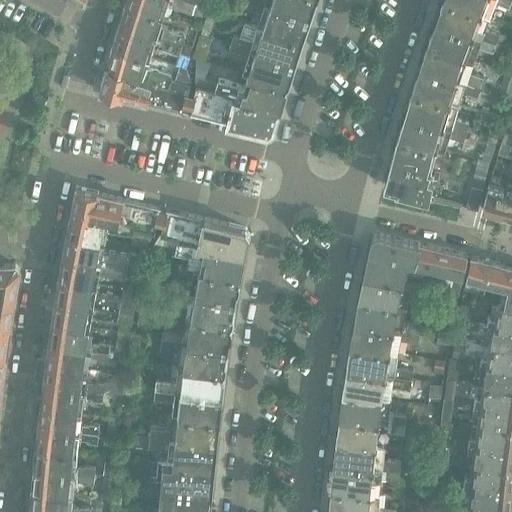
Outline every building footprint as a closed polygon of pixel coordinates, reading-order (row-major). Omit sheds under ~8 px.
[(128,0),(128,2),(163,14),(167,4),(191,12),(194,2),(188,0),(128,0)] [(261,12),(257,26),(303,41),(311,18),(256,0),(244,0),(243,6),(261,12)] [(256,0),(311,18),(316,0),(256,0)] [(445,0),(438,21),(497,42),(500,33),(485,28),(490,15),(450,0),(445,0)] [(450,0),(490,15),(495,1),(509,7),(511,0),(450,0)] [(124,13),(121,22),(181,44),(184,34),(159,26),(163,14),(128,2),(127,4),(125,5),(123,11),(124,13)] [(194,14),(203,17),(207,8),(197,5),(194,14)] [(200,34),(210,37),(218,13),(208,10),(200,34)] [(430,44),(474,60),(479,46),(493,51),(497,42),(438,21),(430,44)] [(115,44),(149,56),(153,46),(177,55),(191,59),(194,49),(181,44),(121,22),(120,22),(119,24),(121,24),(118,32),(116,34),(114,40),(115,42),(115,44)] [(234,33),(230,43),(296,63),(303,41),(257,26),(252,39),(234,33)] [(213,38),(210,37),(200,34),(193,57),(206,61),(213,38)] [(242,72),(249,74),(287,86),(288,84),(290,82),(296,63),(230,43),(227,52),(247,58),(242,72)] [(107,65),(108,65),(167,86),(170,79),(170,76),(146,67),(149,56),(115,44),(114,46),(112,47),(110,53),(111,56),(109,64),(107,64),(107,65)] [(422,66),(481,86),(484,77),(470,73),(474,60),(430,44),(422,66)] [(191,85),(170,79),(167,86),(108,65),(107,73),(105,72),(101,84),(103,85),(106,90),(105,92),(122,96),(122,95),(184,111),(185,108),(190,112),(194,96),(188,94),(191,85)] [(414,89),(460,104),(464,91),(478,95),(481,86),(422,66),(414,89)] [(500,93),(511,96),(511,72),(507,70),(500,93)] [(215,89),(280,109),(283,98),(285,97),(287,90),(286,88),(287,86),(249,74),(245,87),(219,78),(215,89)] [(197,86),(194,96),(190,112),(269,131),(276,127),(280,115),(279,113),(280,109),(215,89),(215,91),(197,86)] [(414,89),(407,112),(467,131),(481,135),(483,128),(469,124),(470,122),(455,118),(460,104),(414,89)] [(400,136),(437,147),(446,149),(450,136),(464,141),(467,131),(407,112),(400,136)] [(511,136),(504,134),(502,142),(511,145),(511,136)] [(437,147),(400,136),(399,136),(386,185),(387,186),(387,187),(435,198),(442,170),(432,168),(437,147)] [(511,146),(503,144),(500,151),(511,154),(511,146)] [(468,206),(478,208),(487,172),(476,170),(468,206)] [(511,188),(503,186),(490,183),(484,209),(511,216),(511,188)] [(135,221),(134,228),(156,233),(158,224),(160,224),(164,208),(99,192),(82,187),(82,190),(77,192),(75,192),(73,204),(74,205),(73,211),(71,211),(135,221)] [(178,240),(245,253),(246,248),(248,247),(250,235),(246,228),(164,208),(160,224),(162,225),(160,234),(179,238),(178,240)] [(68,234),(105,240),(107,229),(133,232),(134,228),(135,221),(71,211),(71,212),(73,213),(70,222),(68,223),(67,230),(68,232),(68,234)] [(133,232),(132,244),(147,246),(156,233),(134,228),(133,232)] [(373,237),(365,272),(403,281),(408,259),(415,261),(419,243),(378,233),(373,237)] [(62,254),(62,255),(143,267),(145,256),(104,251),(105,240),(68,234),(68,236),(66,237),(65,243),(66,246),(64,255),(62,254)] [(204,256),(201,269),(240,276),(240,274),(242,273),(244,266),(242,264),(245,253),(178,240),(176,251),(204,256)] [(419,243),(415,261),(440,268),(436,288),(458,293),(467,254),(447,250),(419,243)] [(60,275),(60,277),(98,283),(99,272),(132,277),(131,288),(139,289),(143,267),(62,255),(62,256),(64,256),(62,265),(60,266),(59,273),(60,275)] [(492,282),(497,262),(471,255),(465,283),(484,287),(486,280),(492,282)] [(499,304),(511,305),(511,265),(497,262),(492,282),(504,285),(499,304)] [(0,311),(13,313),(14,305),(20,268),(16,264),(0,264),(0,311)] [(173,279),(171,288),(236,300),(237,291),(240,288),(241,281),(240,278),(240,276),(201,269),(195,267),(192,283),(173,279)] [(365,272),(360,296),(407,306),(410,292),(426,295),(428,286),(403,281),(365,272)] [(58,289),(57,299),(120,308),(122,298),(96,294),(98,283),(60,277),(60,279),(58,281),(57,287),(58,289)] [(140,309),(148,311),(153,287),(144,285),(140,309)] [(186,316),(232,323),(232,322),(234,318),(235,312),(234,309),(236,300),(171,288),(169,298),(189,301),(186,316)] [(356,320),(419,332),(421,323),(404,319),(407,306),(360,296),(358,305),(356,320)] [(53,318),(53,320),(91,326),(92,316),(134,321),(135,310),(120,308),(57,299),(56,305),(54,309),(53,310),(52,316),(53,318)] [(511,305),(499,304),(497,304),(495,317),(489,316),(488,323),(511,326),(511,305)] [(0,350),(7,352),(13,313),(0,311),(0,350)] [(232,323),(186,316),(184,331),(164,328),(163,337),(228,348),(229,338),(231,335),(232,328),(231,325),(232,323)] [(91,326),(53,320),(53,322),(51,324),(50,329),(51,332),(50,341),(110,350),(111,342),(101,340),(101,342),(91,341),(94,326),(91,326)] [(419,332),(356,320),(352,343),(399,352),(401,338),(417,341),(419,332)] [(490,343),(511,345),(511,326),(488,323),(487,329),(492,330),(490,343)] [(178,365),(224,371),(225,370),(227,367),(228,361),(226,356),(228,348),(163,337),(161,347),(181,350),(178,365)] [(47,363),(88,369),(90,355),(99,356),(99,358),(109,360),(110,350),(50,341),(49,351),(47,353),(46,358),(47,361),(47,363)] [(348,367),(412,377),(414,368),(397,365),(399,352),(352,343),(348,367)] [(480,362),(511,366),(511,345),(490,343),(489,356),(481,355),(480,362)] [(483,383),(511,386),(511,366),(480,362),(480,369),(485,370),(483,383)] [(45,383),(105,392),(106,383),(96,382),(96,384),(87,382),(88,369),(47,363),(47,364),(45,366),(44,371),(46,374),(45,383)] [(224,371),(178,365),(176,381),(157,378),(156,387),(223,395),(226,377),(224,373),(224,371)] [(348,367),(345,391),(392,398),(395,384),(411,386),(412,377),(348,367)] [(42,402),(42,404),(83,410),(85,396),(95,398),(94,400),(103,401),(105,392),(45,383),(44,392),(41,395),(41,400),(42,402)] [(475,395),(474,402),(511,407),(511,386),(483,383),(482,396),(475,395)] [(172,413),(172,414),(220,419),(223,395),(156,387),(154,397),(169,399),(167,413),(172,413)] [(345,391),(342,414),(407,423),(408,414),(390,412),(392,398),(345,391)] [(479,410),(478,422),(511,426),(511,407),(474,402),(473,409),(479,410)] [(41,415),(40,424),(100,433),(101,425),(92,424),(92,425),(81,424),(83,410),(42,404),(40,407),(39,413),(41,415)] [(150,436),(217,444),(220,419),(172,414),(170,430),(151,427),(150,436)] [(339,438),(387,445),(389,430),(405,432),(407,423),(342,414),(339,438)] [(470,434),(469,442),(511,447),(511,426),(478,422),(476,435),(470,434)] [(100,433),(40,424),(39,434),(37,436),(36,442),(37,444),(37,445),(79,451),(81,438),(90,439),(90,441),(98,442),(100,433)] [(167,463),(215,468),(217,444),(150,436),(136,435),(135,443),(148,445),(148,446),(168,449),(167,463)] [(337,454),(336,462),(401,470),(402,461),(385,458),(387,445),(339,438),(337,454)] [(511,447),(469,442),(468,449),(475,450),(473,463),(511,467),(511,447)] [(35,466),(95,475),(96,466),(87,465),(87,467),(77,465),(79,451),(37,445),(37,447),(35,449),(35,454),(36,456),(35,466)] [(104,476),(114,478),(115,474),(116,463),(106,461),(104,476)] [(334,486),(382,491),(384,477),(400,479),(401,470),(336,462),(334,486)] [(162,486),(212,491),(215,468),(167,463),(164,463),(162,486)] [(465,482),(511,487),(511,467),(473,463),(471,476),(466,475),(465,482)] [(33,485),(33,487),(74,493),(76,479),(86,481),(86,483),(94,484),(95,475),(35,466),(34,475),(32,477),(32,483),(33,485)] [(417,481),(431,483),(432,476),(418,474),(417,481)] [(469,503),(511,507),(511,487),(465,482),(464,490),(470,491),(469,503)] [(162,486),(160,510),(181,511),(210,511),(212,491),(162,486)] [(334,486),(332,511),(348,511),(397,511),(398,507),(381,505),(382,491),(334,486)] [(32,499),(32,507),(68,511),(91,511),(92,507),(83,506),(83,507),(72,506),(74,493),(33,487),(33,489),(31,491),(31,496),(32,499)] [(112,506),(122,507),(123,491),(114,490),(112,506)] [(511,511),(511,507),(469,503),(467,511),(511,511)]
